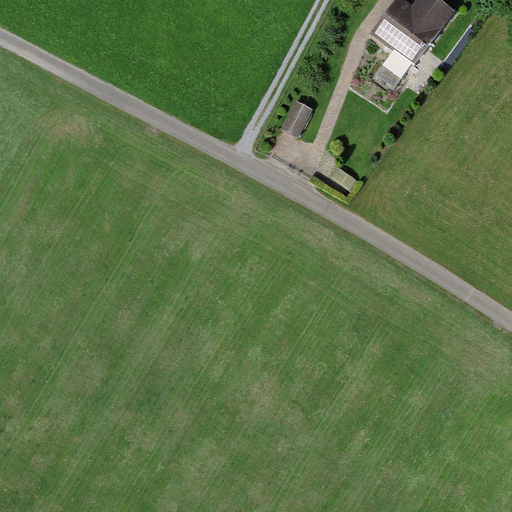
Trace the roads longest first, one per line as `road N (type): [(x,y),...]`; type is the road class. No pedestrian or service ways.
road 1 (residential): [(511,321),(237,158),(0,38)]
road 2 (track): [(324,0),(237,158)]
